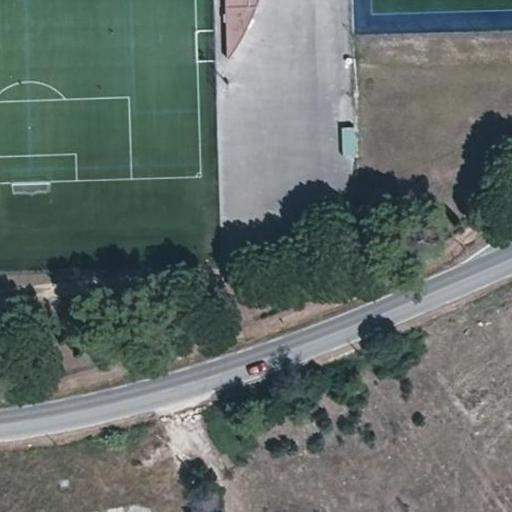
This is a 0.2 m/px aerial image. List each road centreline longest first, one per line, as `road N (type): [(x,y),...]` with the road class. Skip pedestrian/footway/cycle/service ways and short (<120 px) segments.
road 1 (tertiary): [(511,259),(183,386),(0,426)]
road 2 (track): [(234,511),(183,386)]
